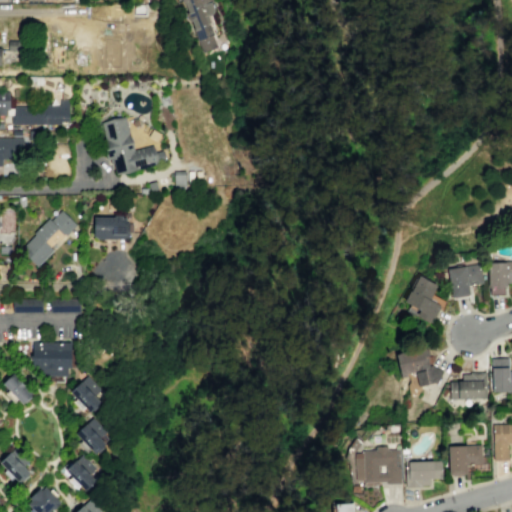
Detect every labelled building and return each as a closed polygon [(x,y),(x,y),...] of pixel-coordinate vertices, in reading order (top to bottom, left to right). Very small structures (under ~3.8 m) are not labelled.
[(210,0),(182,0),(203,52),(216,46),(207,24),(210,22),(207,15),(215,12),(210,0)] [(7,40),(19,40),(19,51),(7,50),(7,40)] [(0,91),(8,92),(8,109),(6,109),(6,116),(0,115),(0,91)] [(12,106),(42,106),(42,104),(49,104),(49,105),(58,105),(58,98),(68,98),(68,121),(60,121),(60,125),(10,125),(10,115),(12,115),(12,106)] [(100,122),(124,116),(132,149),(152,144),(154,152),(161,150),(164,160),(156,162),(157,163),(116,174),(112,158),(106,159),(101,138),(104,138),(100,122)] [(0,137),(26,137),(27,159),(1,159),(1,166),(0,166),(0,137)] [(172,170),(184,170),(184,188),(172,188),(172,170)] [(146,182),(155,180),(157,190),(148,192),(146,182)] [(36,267),(52,250),(42,241),(56,227),(64,235),(75,224),(60,209),(50,220),(47,217),(32,233),(33,235),(18,250),(36,267)] [(92,216),(112,216),(112,215),(121,215),(121,217),(125,217),(125,221),(127,221),(127,223),(132,223),(132,232),(128,232),(128,239),(96,239),(94,237),(92,237),(92,216)] [(487,287),(486,262),(502,262),(502,261),(511,260),(511,281),(505,282),(505,286),(503,286),(503,294),(489,295),(489,287),(487,287)] [(466,284),(467,294),(450,297),(445,268),(462,265),(477,263),(481,282),(466,284)] [(408,302),(403,300),(416,274),(435,283),(427,298),(438,304),(429,322),(405,309),(408,302)] [(41,311),(41,298),(12,299),(12,312),(41,311)] [(49,298),(50,312),(79,312),(79,298),(49,298)] [(72,343),(31,342),(31,380),(65,381),(65,377),(67,377),(68,367),(71,368),(72,343)] [(394,354),(425,347),(425,348),(427,348),(428,354),(426,356),(428,366),(429,364),(441,371),(435,383),(433,382),(417,386),(418,391),(416,395),(409,397),(406,385),(409,381),(408,377),(405,376),(400,377),(394,354)] [(490,358),(507,357),(507,370),(511,370),(511,391),(491,392),(490,358)] [(461,374),(468,373),(468,371),(484,371),(484,372),(486,372),(486,398),(449,399),(448,381),(461,380),(461,374)] [(11,373),(31,393),(29,396),(30,397),(24,403),(23,401),(21,404),(16,399),(13,402),(4,393),(7,390),(1,383),(11,373)] [(69,391),(86,374),(101,389),(94,395),(100,401),(89,412),(69,391)] [(75,432),(92,415),(107,430),(100,437),(106,443),(95,453),(75,432)] [(491,424),(511,422),(511,442),(506,442),(507,459),(492,460),(491,424)] [(446,445),(480,444),(480,463),(465,463),(465,474),(447,474),(446,445)] [(0,464),(0,460),(16,445),(29,459),(22,466),(28,472),(17,483),(0,464)] [(353,452),(361,451),(361,450),(375,449),(375,446),(386,445),(386,449),(398,448),(400,448),(401,479),(399,479),(400,483),(385,484),(385,481),(363,481),(363,479),(353,479),(353,452)] [(65,469),(82,452),(97,467),(90,474),(96,479),(85,490),(65,469)] [(403,462),(440,460),(440,478),(428,478),(428,485),(420,485),(420,486),(404,487),(403,462)] [(47,511),(33,511),(26,504),(30,499),(28,497),(38,488),(40,490),(44,486),(59,501),(47,511)] [(74,511),(90,497),(105,511),(74,511)] [(351,500),(351,511),(330,511),(329,502),(351,500)]
